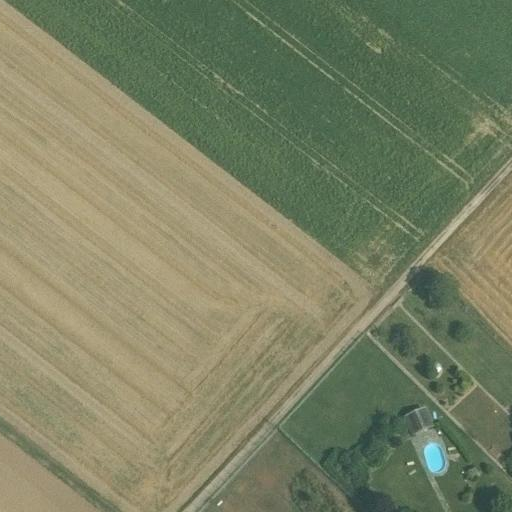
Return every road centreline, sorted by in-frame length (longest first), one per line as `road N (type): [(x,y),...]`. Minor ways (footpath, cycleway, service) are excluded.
road 1 (track): [(190,511),(511,171)]
road 2 (track): [(0,424),(113,511)]
